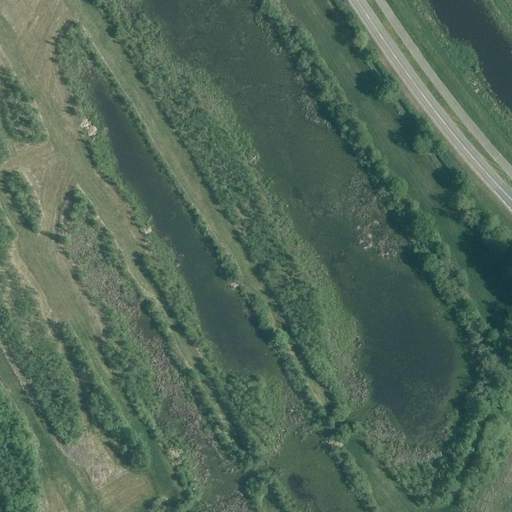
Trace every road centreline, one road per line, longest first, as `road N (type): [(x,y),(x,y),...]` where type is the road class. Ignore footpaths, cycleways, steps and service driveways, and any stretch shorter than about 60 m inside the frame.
road 1 (secondary): [(511,200),(458,141),(355,0)]
road 2 (unclassified): [(511,174),(379,0)]
